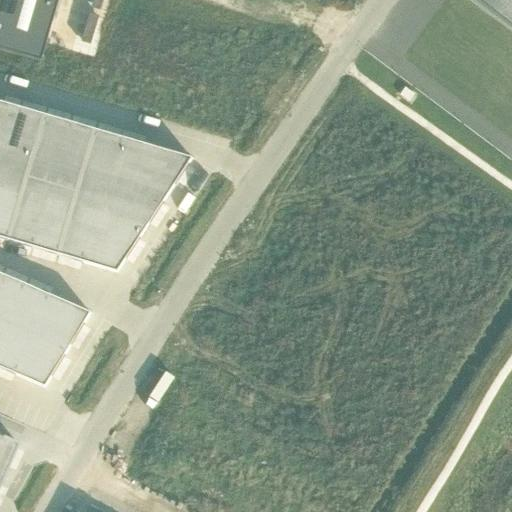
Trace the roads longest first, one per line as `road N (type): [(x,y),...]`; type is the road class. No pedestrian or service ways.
road 1 (unclassified): [(378,0),(166,317),(49,511)]
road 2 (unknown): [(0,83),(193,142),(260,172)]
road 3 (unknown): [(166,317),(0,245)]
